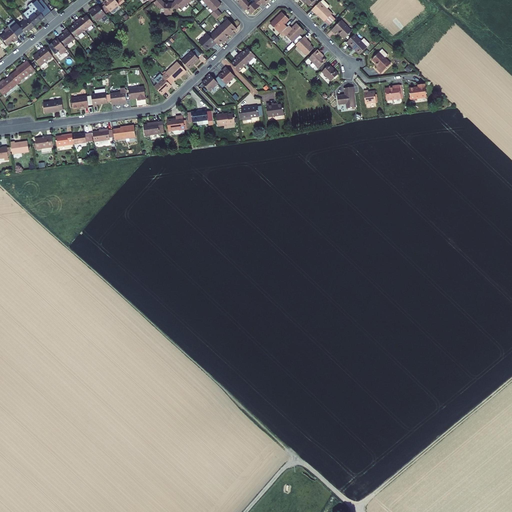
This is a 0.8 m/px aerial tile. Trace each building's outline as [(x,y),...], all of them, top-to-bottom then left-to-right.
[(35,0),(32,3),(42,17),(43,17),(50,11),(41,0),(39,0),(37,2),(36,0),(35,0)] [(111,11),(120,4),(116,0),(106,0),(103,2),(105,4),(102,7),(107,13),(110,10),(111,11)] [(163,0),(159,0),(155,3),(161,9),(166,9),(166,15),(173,15),(174,9),(169,3),(166,3),(163,0)] [(224,5),(219,0),(176,0),(173,4),(169,3),(174,9),(179,9),(182,7),(184,9),(193,0),(204,0),(215,12),(213,14),(218,19),(224,14),(219,9),(224,5)] [(239,0),(240,0),(238,2),(246,10),(247,8),(252,13),(260,5),(262,3),(264,5),(268,0),(254,0),(255,0),(251,4),(247,0),(239,0)] [(323,1),(314,10),(317,13),(318,13),(327,22),(335,14),(330,9),(332,6),(325,0),(323,2),(323,1)] [(42,17),(32,3),(31,2),(27,5),(29,8),(22,13),(24,15),(27,19),(32,25),(40,19),(42,17)] [(99,6),(95,9),(93,10),(92,9),(89,11),(98,22),(107,15),(99,6)] [(284,25),(286,23),(291,19),(283,12),(272,23),(282,34),(287,28),(284,25)] [(17,25),(18,27),(24,34),(33,26),(32,25),(27,19),(24,15),(21,17),(24,20),(17,25)] [(94,24),(87,15),(83,19),(82,20),(80,18),(77,21),(85,31),(94,24)] [(230,20),(211,37),(218,44),(220,46),(224,43),(225,44),(230,39),(229,38),(233,35),(234,36),(236,33),(235,32),(238,29),(230,20)] [(85,31),(77,21),(74,23),(75,25),(74,26),(70,29),(77,38),(85,31)] [(344,21),(334,30),(337,33),(339,31),(343,34),(342,35),(347,39),(354,31),(344,21)] [(292,29),(290,26),(289,27),(287,28),(282,34),(285,37),(287,35),(294,42),(306,30),(298,23),(294,28),(292,29)] [(13,41),(16,38),(7,26),(3,30),(4,31),(0,35),(0,37),(6,45),(12,40),(13,41)] [(67,47),(76,39),(68,29),(65,31),(66,33),(64,34),(60,38),(67,47)] [(356,34),(349,42),(358,52),(369,42),(363,36),(360,38),(356,34)] [(210,35),(201,42),(208,50),(214,45),(215,46),(218,44),(211,37),(210,35)] [(306,36),(298,44),(308,55),(316,48),(308,40),(309,39),(306,36)] [(66,48),(58,38),(52,43),(53,45),(51,47),(52,48),(55,52),(57,55),(66,48)] [(53,56),(45,46),(39,51),(40,52),(38,54),(38,53),(34,57),(41,66),(53,56)] [(244,52),(241,56),(248,64),(257,56),(249,48),(244,52)] [(319,49),(310,58),(320,68),(328,61),(322,55),(323,53),(319,49)] [(194,51),(184,61),(191,68),(201,59),(194,51)] [(389,57),(388,55),(387,55),(383,51),(373,61),(378,67),(376,69),(381,75),(391,65),(385,59),(389,57)] [(232,64),(233,66),(240,72),(248,64),(241,56),(239,55),(236,58),(237,59),(232,64)] [(36,71),(28,61),(25,63),(25,64),(11,76),(18,84),(18,85),(21,83),(20,82),(32,72),(33,74),(36,71)] [(180,62),(169,72),(177,80),(180,77),(185,73),(186,74),(189,71),(180,62)] [(340,74),(330,64),(323,72),(333,81),(340,74)] [(227,73),(224,69),(223,70),(224,71),(219,77),(227,85),(236,77),(229,70),(227,73)] [(166,78),(156,87),(164,95),(173,86),(172,85),(177,80),(169,72),(164,76),(166,78)] [(210,92),(218,84),(209,75),(206,77),(207,78),(202,84),(210,92)] [(18,84),(11,76),(2,83),(1,82),(0,82),(0,90),(4,95),(18,84)] [(393,87),(386,88),(388,100),(403,98),(400,84),(393,86),(393,87)] [(417,87),(409,88),(411,99),(425,97),(423,84),(417,85),(417,87)] [(354,86),(345,88),(346,95),(342,96),(342,95),(338,95),(338,96),(339,104),(343,104),(343,103),(347,102),(347,109),(356,107),(354,86)] [(146,87),(130,89),(131,100),(138,99),(139,101),(147,100),(146,87)] [(98,105),(101,105),(109,104),(107,93),(106,89),(95,91),(96,95),(93,95),(94,108),(98,107),(98,105)] [(369,90),(364,91),(366,104),(377,102),(376,91),(369,92),(369,90)] [(126,92),(111,94),(112,105),(128,103),(126,92)] [(88,97),(72,99),(74,109),(85,108),(85,109),(90,108),(88,97)] [(62,101),(44,103),(45,114),(60,112),(60,111),(64,110),(62,101)] [(269,105),(270,113),(271,118),(286,116),(285,105),(279,106),(279,107),(276,107),(276,104),(269,105)] [(242,109),(243,115),(244,121),(248,120),(248,122),(253,121),(253,119),(261,118),(259,108),(250,109),(250,108),(242,109)] [(214,121),(212,111),(207,112),(207,110),(191,112),(193,123),(208,121),(208,122),(214,121)] [(236,125),(235,116),(227,117),(227,116),(217,116),(218,128),(229,127),(229,125),(236,125)] [(173,120),(167,121),(169,132),(179,131),(179,132),(185,131),(183,117),(176,118),(176,119),(175,120),(175,121),(173,121),(173,120)] [(151,125),(145,126),(146,137),(164,135),(163,122),(151,124),(151,125)] [(127,127),(115,129),(116,140),(126,138),(130,138),(130,141),(137,140),(136,137),(137,137),(135,125),(127,126),(127,127)] [(106,131),(94,132),(95,142),(111,140),(110,129),(106,129),(106,131)] [(57,136),(58,141),(58,146),(75,144),(74,133),(69,134),(69,135),(57,136)] [(79,133),(74,133),(75,144),(88,143),(87,134),(79,135),(79,133)] [(54,147),(53,136),(36,138),(37,149),(50,148),(54,147)] [(16,142),(11,142),(13,155),(29,153),(28,142),(16,143),(16,142)] [(0,160),(1,161),(1,159),(5,158),(5,160),(9,160),(8,153),(8,148),(7,147),(3,147),(3,149),(0,148),(0,160)]
